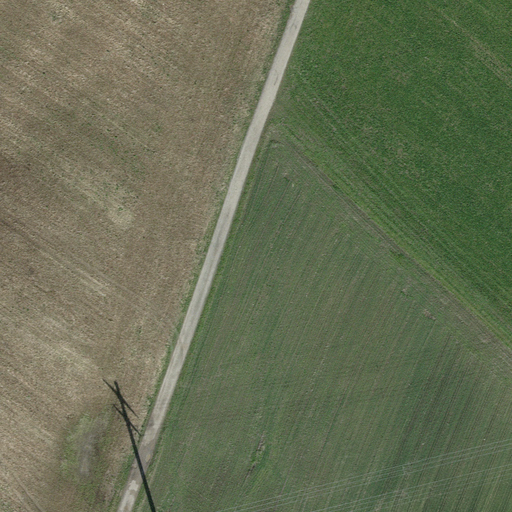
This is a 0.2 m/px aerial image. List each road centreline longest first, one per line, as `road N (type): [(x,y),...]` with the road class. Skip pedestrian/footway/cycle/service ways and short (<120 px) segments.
road 1 (track): [(303,0),(121,511)]
road 2 (track): [(511,332),(269,91)]
